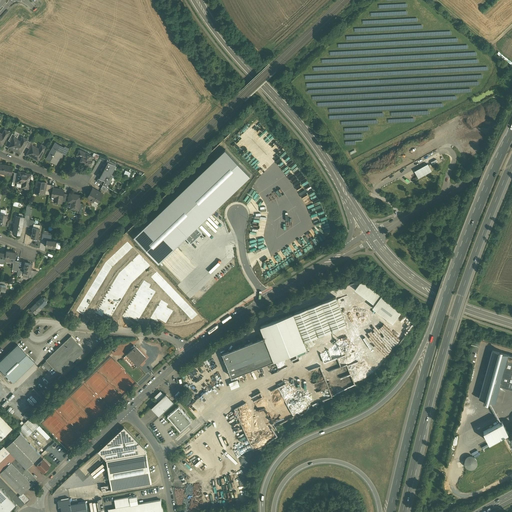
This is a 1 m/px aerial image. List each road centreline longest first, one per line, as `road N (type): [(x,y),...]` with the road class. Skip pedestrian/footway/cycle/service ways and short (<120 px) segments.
road 1 (motorway): [(403,511),(452,317),(511,158)]
road 2 (motorway): [(448,291),(401,382),(372,409),(282,454),(262,490),(261,511)]
road 3 (secondary): [(196,0),(310,139),(350,205)]
road 4 (motorway): [(448,291),(389,511)]
road 5 (residential): [(86,113),(135,128),(169,93),(143,46),(103,74)]
road 6 (unclassified): [(188,353),(339,255)]
road 7 (motorway): [(511,130),(448,291)]
road 8 (secondary): [(511,326),(428,294),(371,237)]
road 9 (unclassified): [(371,237),(511,156)]
road 10 (motorway): [(273,511),(287,476),(319,461),(363,475),(379,511)]
road 11 (unclassified): [(126,410),(45,488),(41,511)]
road 12 (unclassified): [(188,353),(148,332),(59,324)]
